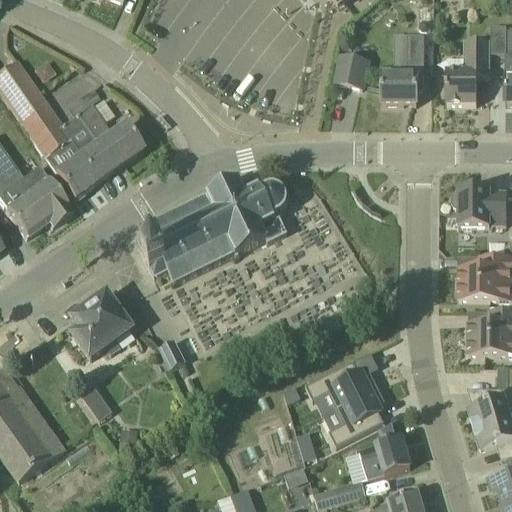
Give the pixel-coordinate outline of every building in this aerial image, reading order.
[(489,47),(489,59),(505,59),(505,31),(489,31),(489,47)] [(407,40),(407,80),(396,80),(381,79),(381,110),(416,110),(416,81),(423,81),(423,41),(407,40)] [(489,59),(489,47),(462,47),(462,76),(445,76),(445,110),(476,110),(476,82),(489,82),(489,59)] [(334,88),(362,94),(367,67),(340,61),(334,88)] [(34,73),(42,85),(53,77),(45,65),(34,73)] [(0,77),(0,101),(32,148),(44,164),(70,146),(60,132),(61,132),(14,68),(0,77)] [(90,111),(75,121),(95,150),(78,163),(96,189),(142,156),(124,130),(110,140),(90,111)] [(70,146),(44,164),(54,179),(73,205),(96,189),(78,163),(95,150),(75,121),(61,132),(60,132),(70,146)] [(2,177),(0,174),(0,205),(6,214),(5,214),(26,244),(48,228),(52,232),(72,218),(66,210),(39,172),(23,183),(14,169),(2,177)] [(168,277),(173,290),(234,260),(236,264),(239,262),(237,260),(266,247),(267,249),(286,240),(277,220),(281,215),(283,208),(282,202),(277,196),(270,194),(264,195),(260,196),(259,193),(258,193),(252,180),(246,183),(239,186),(238,186),(209,200),(208,198),(205,199),(207,203),(146,232),(152,245),(138,252),(154,284),(168,277)] [(506,231),(506,197),(489,197),(489,195),(457,195),(457,198),(453,200),(451,204),(451,209),(453,213),(457,215),(457,232),(489,233),(489,231),(506,231)] [(479,274),(458,274),(458,283),(455,282),(455,297),(458,297),(458,306),(511,305),(511,261),(479,261),(479,274)] [(130,335),(107,301),(103,303),(99,303),(94,307),(93,311),(73,326),(81,336),(73,342),(90,365),(105,353),(110,360),(120,352),(115,346),(130,335)] [(489,330),(468,330),(468,361),(511,361),(511,317),(489,317),(489,330)] [(171,344),(157,353),(170,373),(184,364),(171,344)] [(357,366),(302,389),(315,420),(379,394),(373,378),(364,382),(357,366)] [(0,378),(0,461),(18,488),(50,465),(49,464),(63,454),(20,394),(6,374),(0,378)] [(511,374),(508,374),(508,395),(500,394),(503,402),(467,413),(473,435),(511,422),(511,374)] [(508,395),(508,374),(497,374),(497,394),(500,394),(508,395)] [(100,426),(112,417),(93,391),(81,401),(100,426)] [(386,409),(379,394),(315,420),(328,452),(383,429),(376,413),(386,409)] [(511,422),(473,435),(476,443),(480,456),(496,451),(500,466),(511,462),(511,422)] [(401,443),(375,451),(358,456),(359,459),(345,463),(352,488),(360,485),(361,487),(367,485),(410,473),(401,443)] [(511,475),(508,476),(487,482),(492,497),(498,496),(502,508),(511,504),(511,475)] [(361,487),(360,485),(352,488),(313,498),(316,511),(321,511),(364,500),(361,487)] [(420,511),(417,499),(387,508),(374,511),(420,511)]
